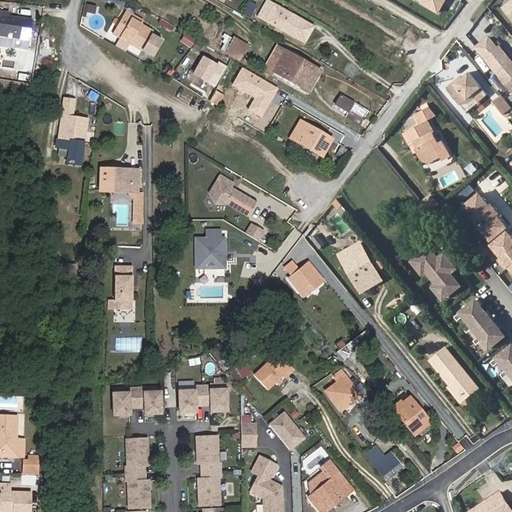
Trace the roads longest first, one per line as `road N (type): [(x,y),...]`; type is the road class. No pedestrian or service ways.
road 1 (residential): [(331,194),(477,0)]
road 2 (track): [(331,194),(249,146),(149,114)]
